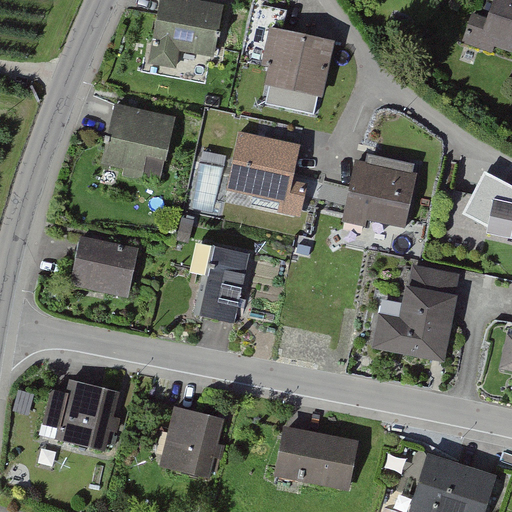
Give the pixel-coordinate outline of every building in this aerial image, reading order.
[(224,9),(176,0),(161,0),(148,66),(176,72),(180,54),(214,60),(224,9)] [(511,0),(496,0),(491,21),(470,15),(463,44),(511,56),(511,0)] [(334,45),(272,31),(260,87),(322,100),(334,45)] [(177,115),(113,105),(103,168),(119,171),(118,179),(145,183),(149,157),(169,161),(177,115)] [(302,149),(240,135),(227,193),(281,205),(278,215),(301,221),(309,186),(294,183),(302,149)] [(416,165),(357,153),(343,223),(365,227),(366,221),(404,228),(416,165)] [(511,190),(485,177),(464,218),(488,230),(486,238),(511,243),(511,190)] [(138,252),(80,241),(71,289),(130,299),(138,252)] [(250,257),(209,249),(194,318),(235,327),(238,311),(239,307),(241,297),(242,293),(250,257)] [(402,320),(379,317),(374,350),(446,360),(458,276),(409,269),(402,320)] [(511,338),(508,337),(500,371),(511,373),(511,338)] [(66,396),(50,393),(43,424),(57,427),(54,438),(105,450),(118,393),(69,382),(66,396)] [(226,421),(174,408),(160,467),(211,479),(226,421)] [(357,443),(286,430),(277,479),(348,492),(357,443)] [(484,511),(497,470),(428,449),(409,510),(416,511),(484,511)]
